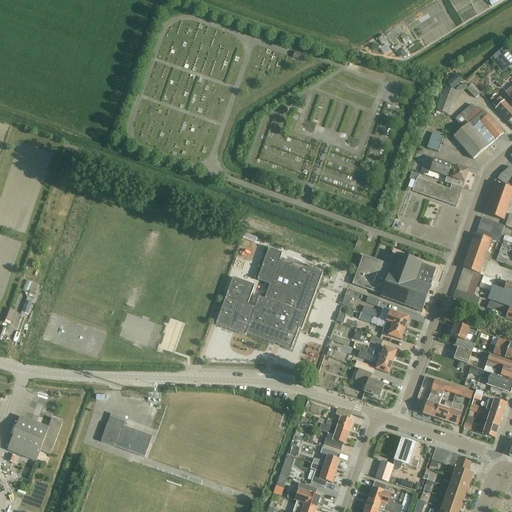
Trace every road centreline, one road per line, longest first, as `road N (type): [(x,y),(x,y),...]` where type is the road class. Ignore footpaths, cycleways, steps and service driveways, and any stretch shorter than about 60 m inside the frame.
road 1 (residential): [(376,416),(280,384),(47,374),(0,364)]
road 2 (residential): [(399,424),(487,176),(511,151)]
